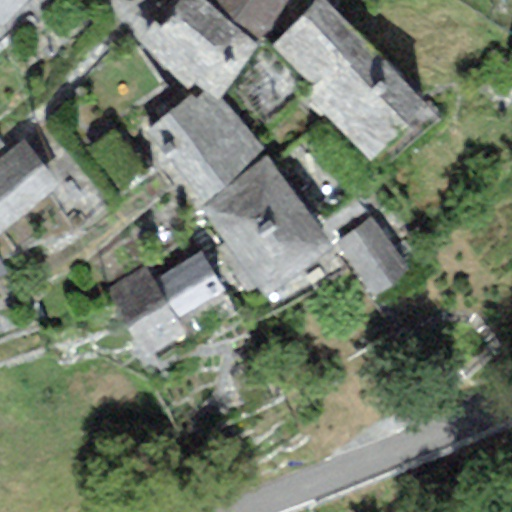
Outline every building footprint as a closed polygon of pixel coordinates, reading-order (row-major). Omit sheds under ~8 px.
[(0,0),(0,29),(29,0),(0,0)] [(264,43),(258,38),(252,44),(204,0),(175,0),(138,38),(186,89),(192,81),(204,91),(214,102),(220,97),(264,43)] [(293,0),(204,0),(252,44),(258,38),(293,0)] [(426,103),(319,0),(315,0),(270,47),(310,86),(300,96),(368,162),(426,103)] [(214,102),(204,91),(193,100),(189,95),(140,136),(197,205),(264,150),(220,97),(214,102)] [(0,232),(58,186),(22,141),(0,157),(0,232)] [(265,156),(200,208),(224,242),(213,249),(248,292),(256,288),(264,298),(328,248),(265,156)] [(408,271),(368,218),(333,244),(374,297),(408,271)] [(200,252),(153,282),(177,320),(224,291),(200,252)] [(144,267),(104,291),(145,358),(185,334),(177,320),(153,282),(144,267)]
